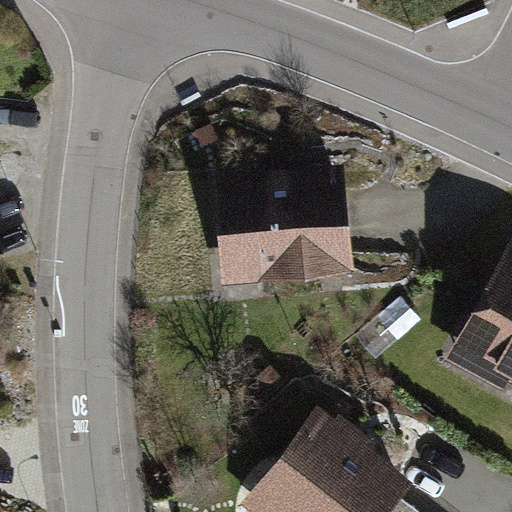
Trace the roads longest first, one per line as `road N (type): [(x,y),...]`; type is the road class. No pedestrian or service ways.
road 1 (residential): [(137,0),(109,98),(88,264),(84,383),(100,511)]
road 2 (residential): [(510,122),(175,0)]
